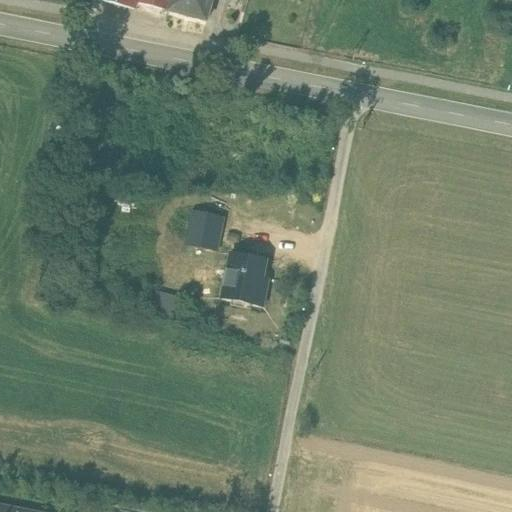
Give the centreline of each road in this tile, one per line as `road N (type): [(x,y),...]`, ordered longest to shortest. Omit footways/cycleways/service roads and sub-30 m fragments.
road 1 (residential): [(354,88),(272,511)]
road 2 (tertiary): [(0,24),(354,88)]
road 3 (tertiary): [(354,88),(511,118)]
